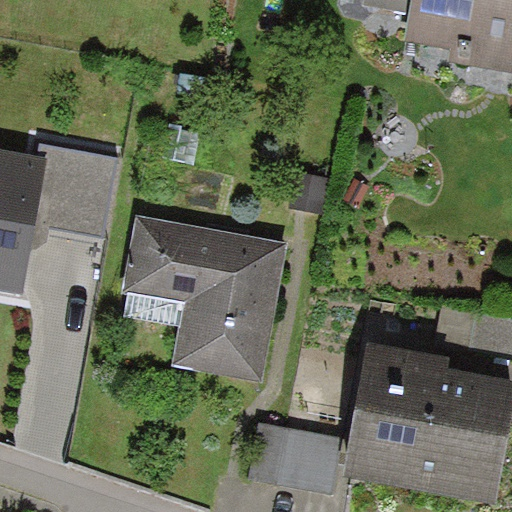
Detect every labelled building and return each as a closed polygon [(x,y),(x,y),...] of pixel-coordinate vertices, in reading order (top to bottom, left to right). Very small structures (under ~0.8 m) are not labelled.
[(511,0),(341,0),(340,7),(349,18),(368,21),(379,11),(419,13),(420,35),(460,43),(457,57),(472,58),(476,47),(511,53),(511,0)] [(121,157),(39,143),(34,168),(41,170),(36,198),(46,200),(41,229),(106,240),(121,157)] [(34,168),(0,162),(0,276),(20,280),(30,237),(41,229),(46,200),(36,198),(41,170),(34,168)] [(283,247),(145,222),(128,312),(192,323),(184,364),(259,377),(283,247)] [(511,317),(481,312),(474,353),(511,359),(511,317)] [(450,364),(375,351),(354,466),(414,477),(416,469),(497,484),(511,403),(511,394),(446,382),(450,364)] [(344,437),(262,422),(251,481),(334,496),(344,437)]
